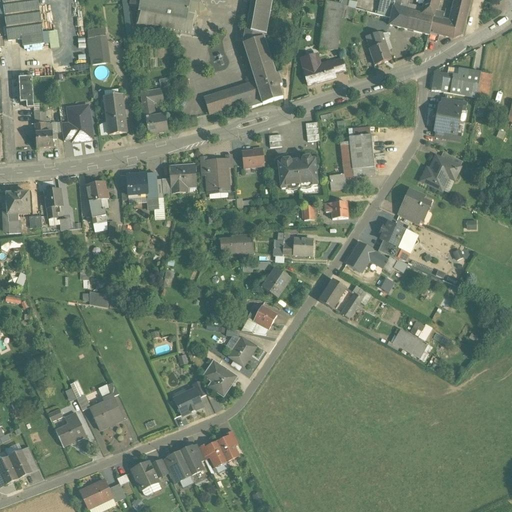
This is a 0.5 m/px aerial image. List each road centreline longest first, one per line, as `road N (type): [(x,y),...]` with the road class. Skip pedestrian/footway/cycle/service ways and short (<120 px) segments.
road 1 (residential): [(424,68),(411,151),(234,412),(0,505)]
road 2 (tertiary): [(0,175),(126,158),(424,68)]
road 3 (unknown): [(204,138),(194,70),(221,0)]
